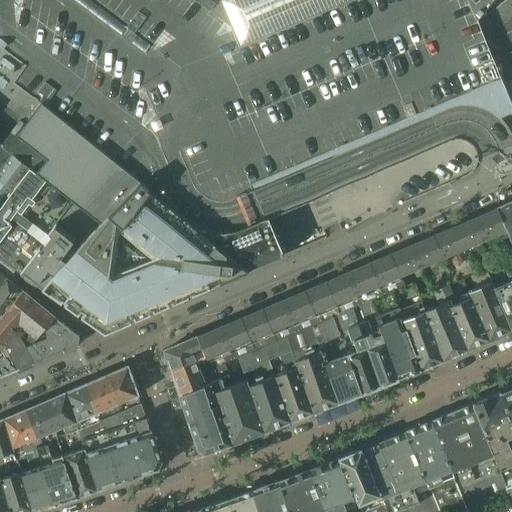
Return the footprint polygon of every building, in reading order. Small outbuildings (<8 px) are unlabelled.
[(0,0),(0,46),(13,56),(32,70),(18,88),(31,98),(38,104),(58,116),(140,182),(250,270),(282,256),(274,237),(259,244),(251,226),(311,200),(318,197),(324,195),(417,155),(389,133),(446,109),(450,107),(453,106),(456,105),(458,105),(461,105),(465,105),(469,105),(473,106),(476,107),(480,108),(484,109),(488,110),(491,112),(493,113),(496,115),(498,116),(500,119),(503,122),(505,124),(507,127),(510,133),(511,136),(511,105),(499,75),(487,46),(477,23),(495,0),(0,0)] [(511,0),(495,0),(477,23),(487,46),(511,13),(511,0)] [(511,13),(487,46),(499,75),(511,68),(511,13)] [(0,73),(18,88),(32,70),(13,56),(0,46),(0,73)] [(511,105),(511,68),(499,75),(511,105)] [(0,97),(19,112),(31,98),(18,88),(0,73),(0,97)] [(0,146),(6,151),(14,157),(33,172),(34,172),(45,159),(13,133),(26,117),(19,112),(0,97),(0,146)] [(26,275),(42,289),(140,182),(58,116),(38,104),(31,98),(19,112),(26,117),(13,133),(45,159),(34,172),(49,184),(25,213),(40,224),(55,235),(45,249),(24,273),(26,275)] [(6,151),(0,146),(0,173),(1,174),(14,157),(6,151)] [(0,210),(33,172),(14,157),(1,174),(0,175),(0,210)] [(0,210),(0,244),(25,213),(49,184),(34,172),(33,172),(0,210)] [(140,182),(42,289),(48,293),(49,293),(84,313),(95,309),(104,309),(112,310),(121,313),(130,319),(195,293),(195,294),(250,270),(140,182)] [(511,200),(498,207),(507,230),(511,242),(511,243),(511,200)] [(498,207),(478,215),(487,239),(507,230),(498,207)] [(25,213),(0,244),(0,255),(10,263),(40,224),(25,213)] [(478,215),(457,224),(466,248),(487,239),(478,215)] [(55,235),(40,224),(10,263),(24,273),(45,249),(55,235)] [(446,229),(435,233),(444,257),(466,248),(457,224),(452,226),(449,228),(446,229)] [(409,245),(402,248),(411,271),(444,257),(435,233),(409,245)] [(402,248),(378,258),(391,291),(405,285),(401,275),(411,271),(402,248)] [(361,265),(357,267),(370,300),(391,291),(378,258),(367,263),(361,265)] [(511,275),(506,260),(487,268),(492,281),(511,328),(511,275)] [(357,267),(338,275),(347,297),(351,308),(358,305),(370,300),(357,267)] [(313,286),(311,286),(325,319),(332,316),(341,313),(351,308),(347,297),(338,275),(321,282),(313,286)] [(0,317),(22,291),(6,279),(0,285),(0,317)] [(511,328),(492,281),(470,290),(472,296),(489,339),(511,330),(511,329),(511,328)] [(449,285),(442,288),(467,348),(489,339),(472,296),(456,303),(454,297),(449,285)] [(311,286),(291,295),(300,317),(305,315),(309,325),(310,325),(311,324),(316,323),(325,319),(311,286)] [(435,305),(425,310),(444,359),(467,348),(442,288),(433,292),(437,302),(435,305)] [(0,317),(0,342),(1,343),(3,342),(14,327),(37,303),(22,291),(0,317)] [(272,303),(285,336),(299,330),(295,320),(300,317),(291,295),(287,297),(279,300),(276,302),(272,303)] [(364,321),(357,324),(380,385),(399,377),(385,338),(376,316),(370,300),(358,305),(364,321)] [(418,302),(399,310),(401,315),(403,320),(421,369),(444,359),(425,310),(421,301),(418,302)] [(43,329),(54,317),(37,303),(14,327),(32,341),(43,329)] [(272,303),(249,313),(262,346),(285,336),(272,303)] [(341,313),(332,316),(346,353),(361,392),(380,385),(357,324),(351,308),(341,313)] [(249,313),(233,320),(247,352),(262,346),(249,313)] [(380,314),(376,316),(385,338),(399,377),(421,369),(403,320),(401,315),(383,322),(380,314)] [(325,319),(316,323),(325,347),(319,349),(340,401),(361,392),(346,353),(332,316),(325,319)] [(45,338),(34,342),(42,359),(78,344),(78,335),(54,317),(43,329),(47,333),(45,338)] [(217,327),(212,329),(221,351),(225,362),(233,358),(237,357),(238,356),(247,352),(233,320),(217,327)] [(299,330),(285,336),(295,362),(314,411),(340,401),(319,349),(314,351),(311,343),(318,340),(311,324),(310,325),(309,325),(299,330)] [(14,327),(3,342),(16,370),(42,359),(34,342),(25,346),(14,327)] [(212,329),(195,336),(201,348),(205,357),(209,368),(221,364),(224,362),(225,362),(221,351),(212,329)] [(195,336),(164,350),(171,370),(195,361),(191,353),(201,348),(195,336)] [(285,336),(262,346),(268,360),(280,356),(282,360),(287,365),(289,369),(274,375),(291,420),(314,411),(295,362),(285,336)] [(0,376),(16,370),(3,342),(1,343),(0,342),(0,376)] [(247,352),(238,356),(244,372),(253,369),(256,378),(253,379),(255,383),(247,386),(265,430),(291,420),(274,375),(268,360),(262,346),(247,352)] [(195,361),(171,370),(180,395),(208,384),(215,382),(221,379),(229,375),(225,362),(224,362),(221,364),(209,368),(205,357),(195,361)] [(127,366),(106,375),(118,408),(139,399),(127,366)] [(99,423),(120,414),(118,408),(106,375),(85,384),(97,417),(99,423)] [(215,382),(208,384),(231,443),(239,440),(265,431),(265,430),(247,386),(245,381),(224,388),(221,379),(215,382)] [(85,384),(65,392),(76,426),(97,417),(85,384)] [(208,384),(180,395),(197,444),(199,449),(205,452),(231,443),(208,384)] [(511,388),(502,393),(511,418),(511,388)] [(500,391),(473,403),(493,453),(500,469),(508,489),(511,486),(511,418),(502,393),(501,393),(500,391)] [(65,392),(44,401),(54,430),(54,431),(62,427),(65,434),(77,429),(76,426),(65,392)] [(44,401),(23,410),(34,439),(36,446),(46,442),(57,437),(54,431),(54,430),(44,401)] [(472,403),(431,420),(469,511),(475,511),(511,498),(508,489),(500,469),(493,453),(473,403),(472,403)] [(99,423),(79,431),(84,446),(98,488),(120,481),(141,474),(158,468),(161,461),(148,424),(141,405),(120,414),(99,423)] [(18,446),(34,439),(23,410),(3,419),(13,448),(14,452),(20,450),(18,446)] [(3,419),(0,419),(0,453),(13,448),(3,419)] [(438,511),(469,511),(431,420),(405,431),(405,432),(438,511)] [(438,511),(405,432),(379,442),(406,508),(407,511),(438,511)] [(46,442),(36,446),(37,449),(42,464),(55,503),(77,496),(63,458),(62,454),(57,437),(46,442)] [(20,450),(14,452),(15,455),(21,471),(34,509),(40,507),(55,503),(42,464),(37,449),(36,446),(34,439),(18,446),(20,450)] [(362,448),(361,449),(382,498),(387,511),(407,511),(406,508),(379,442),(362,449),(362,448)] [(84,446),(62,454),(63,458),(77,496),(99,489),(98,488),(84,446)] [(13,448),(0,453),(0,479),(11,511),(24,511),(34,509),(21,471),(15,455),(14,452),(13,448)] [(361,449),(339,458),(358,504),(361,511),(387,511),(382,498),(361,449)] [(314,467),(330,511),(347,511),(346,509),(358,504),(339,458),(338,458),(323,463),(314,467)] [(330,511),(314,467),(279,480),(288,511),(330,511)] [(0,511),(11,511),(0,479),(0,511)] [(288,511),(279,480),(252,490),(259,511),(288,511)] [(243,494),(228,500),(231,511),(259,511),(252,490),(243,493),(243,494)] [(228,499),(203,508),(204,511),(231,511),(228,500),(228,499)] [(511,511),(511,503),(489,511),(511,511)]
